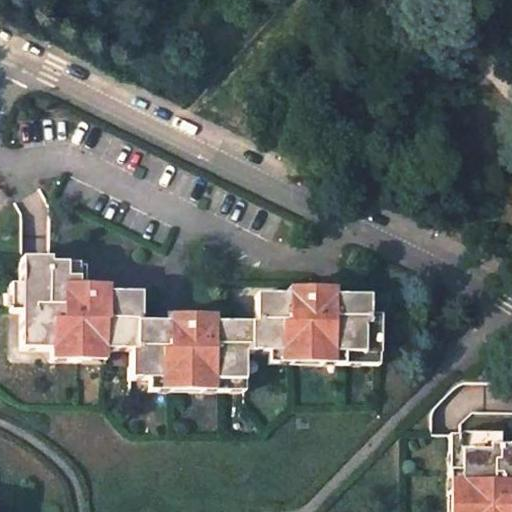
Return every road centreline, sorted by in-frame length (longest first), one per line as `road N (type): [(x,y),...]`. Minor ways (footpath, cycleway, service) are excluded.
road 1 (unclassified): [(511,308),(12,60)]
road 2 (residential): [(0,165),(68,165),(268,258)]
